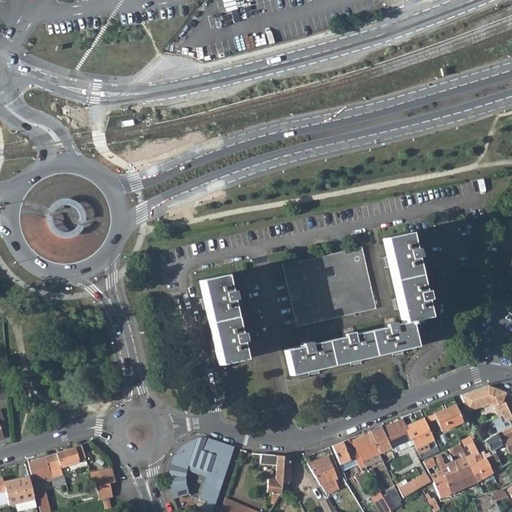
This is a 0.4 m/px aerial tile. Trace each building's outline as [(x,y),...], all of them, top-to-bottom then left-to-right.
[(410,250),(406,233),(381,238),(401,323),(393,325),(392,322),(383,324),(383,327),(350,335),(349,331),(340,333),(341,337),(308,344),(307,341),(299,343),(300,346),(283,350),(288,376),(415,347),(412,333),(431,329),(429,317),(426,318),(422,301),(425,300),(423,291),(420,292),(412,258),(415,258),(413,249),(410,250)] [(374,308),(360,246),(281,264),(295,326),(374,308)] [(226,291),(222,274),(198,279),(217,365),(242,359),(238,342),(241,342),(239,333),(236,333),(228,300),(231,299),(229,291),(226,291)] [(0,400),(8,399),(6,381),(0,382),(0,400)] [(468,412),(488,404),(490,405),(503,400),(506,392),(488,386),(460,396),(466,408),(468,412)] [(495,407),(493,407),(497,417),(500,416),(503,420),(503,421),(509,419),(511,418),(505,402),(502,404),(495,407)] [(455,406),(434,415),(442,432),(463,423),(458,412),(458,411),(455,406)] [(466,408),(458,412),(463,423),(471,419),(468,412),(466,408)] [(413,444),(415,449),(424,445),(434,440),(425,420),(416,424),(415,423),(413,423),(409,415),(402,417),(402,419),(411,440),(413,444)] [(500,416),(497,417),(492,420),(495,425),(503,420),(500,416)] [(384,428),(392,446),(395,452),(413,444),(411,440),(402,419),(384,428)] [(378,453),(392,446),(384,428),(383,425),(368,431),(369,433),(378,453)] [(511,427),(496,434),(500,444),(502,443),(511,437),(511,427)] [(369,433),(360,437),(371,457),(374,462),(381,458),(378,453),(369,433)] [(496,434),(485,441),(490,452),(501,445),(500,444),(496,434)] [(461,440),(464,446),(474,442),(471,436),(461,440)] [(350,441),(362,462),(371,457),(360,437),(350,441)] [(511,437),(502,443),(505,448),(509,453),(511,453),(511,452),(511,437)] [(215,503),(234,448),(204,438),(203,443),(196,441),(182,449),(175,459),(176,459),(174,465),(173,465),(171,475),(172,488),(175,499),(189,494),(188,492),(186,484),(186,477),(187,469),(188,465),(209,472),(207,476),(200,498),(215,503)] [(339,465),(354,459),(357,464),(358,466),(361,464),(363,467),(365,466),(362,462),(350,441),(349,439),(331,447),(339,465)] [(459,444),(451,448),(452,452),(458,449),(461,456),(464,455),(459,444)] [(424,445),(415,449),(418,454),(427,451),(424,445)] [(85,459),(82,446),(47,456),(45,457),(50,474),(55,473),(54,468),(85,459)] [(381,458),(395,452),(392,446),(378,453),(381,458)] [(422,460),(433,454),(439,451),(437,446),(427,451),(418,454),(422,460)] [(511,453),(509,453),(505,448),(495,453),(502,468),(511,461),(511,453)] [(463,488),(452,461),(450,456),(442,459),(440,453),(434,456),(440,471),(450,493),(463,488)] [(486,458),(492,473),(502,468),(495,453),(486,458)] [(261,454),(260,464),(277,465),(276,480),(268,480),(267,493),(281,493),(288,482),(290,456),(261,454)] [(483,478),(476,463),(474,457),(475,456),(474,454),(465,458),(476,482),(483,478)] [(327,456),(308,465),(326,495),(337,489),(333,480),(336,478),(327,456)] [(50,474),(45,457),(28,462),(37,500),(39,511),(47,511),(49,511),(45,498),(42,485),(52,482),(53,487),(65,483),(64,476),(51,479),(50,474)] [(433,465),(435,464),(432,458),(423,462),(426,468),(433,465)] [(457,459),(452,461),(463,488),(476,482),(465,458),(458,461),(457,459)] [(486,458),(476,463),(483,478),(492,473),(486,458)] [(357,464),(354,459),(339,465),(342,470),(357,464)] [(188,465),(187,469),(207,476),(209,472),(188,465)] [(430,475),(433,482),(439,479),(436,473),(433,465),(426,468),(430,475)] [(386,491),(371,467),(367,470),(379,489),(381,493),(386,491)] [(111,484),(116,482),(112,469),(105,470),(105,472),(100,473),(102,486),(111,484)] [(439,498),(450,493),(440,471),(436,473),(439,479),(433,482),(432,483),(433,486),(439,498)] [(102,486),(100,473),(91,475),(94,487),(99,486),(102,486)] [(401,494),(403,498),(419,489),(418,488),(430,481),(425,473),(398,487),(401,494)] [(485,483),(494,478),(492,473),(483,478),(485,483)] [(505,484),(511,480),(511,474),(502,480),(505,485),(505,484)] [(3,481),(2,478),(1,478),(4,491),(5,490),(8,505),(34,499),(28,475),(3,481)] [(102,486),(99,486),(102,500),(114,497),(111,484),(102,486)] [(395,486),(389,489),(382,495),(383,496),(388,503),(398,498),(397,496),(399,495),(395,486)] [(379,489),(366,496),(371,504),(383,496),(382,495),(381,493),(379,489)] [(425,496),(433,511),(434,511),(439,509),(433,498),(430,499),(428,494),(425,496)] [(399,495),(397,496),(398,498),(388,503),(392,511),(398,506),(401,505),(400,502),(402,501),(399,495)] [(220,511),(230,511),(235,501),(225,497),(220,511)] [(335,511),(328,498),(320,502),(325,511),(335,511)] [(35,506),(34,499),(16,503),(17,508),(27,506),(27,508),(35,506)] [(259,511),(235,501),(230,511),(259,511)]
